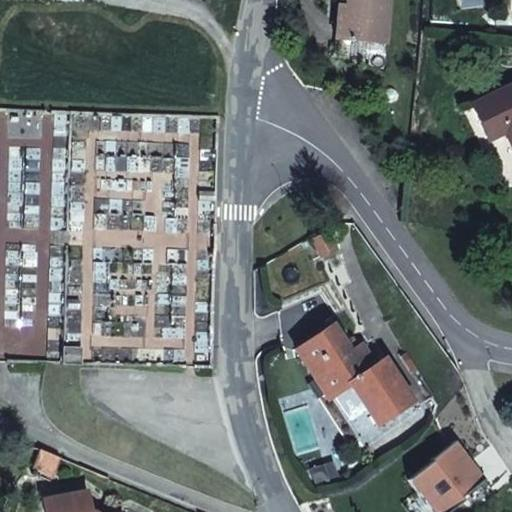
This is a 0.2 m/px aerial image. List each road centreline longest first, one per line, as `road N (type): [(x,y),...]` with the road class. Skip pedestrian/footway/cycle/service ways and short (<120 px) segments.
road 1 (unclassified): [(285,511),(232,383),(243,102)]
road 2 (unclassified): [(468,327),(441,310),(336,159),(243,102)]
road 3 (residential): [(0,415),(223,511)]
road 4 (residential): [(468,327),(477,395),(511,438)]
